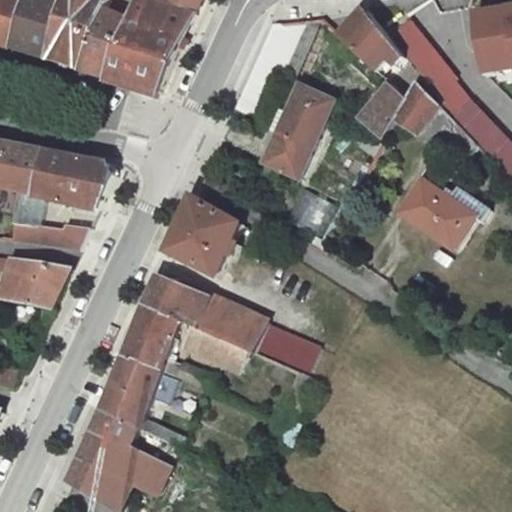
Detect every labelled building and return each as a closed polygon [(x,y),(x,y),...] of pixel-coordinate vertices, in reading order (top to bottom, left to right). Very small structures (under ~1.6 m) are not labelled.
[(29,0),(1,0),(0,4),(0,45),(2,46),(16,50),(29,0)] [(69,0),(29,0),(16,50),(23,52),(41,58),(53,61),(69,0)] [(69,0),(53,61),(61,64),(69,67),(83,71),(108,11),(110,0),(105,0),(106,2),(100,0),(69,0)] [(138,0),(131,22),(151,28),(187,40),(198,15),(147,0),(138,0)] [(147,0),(198,15),(205,0),(147,0)] [(511,6),(474,13),(483,77),(511,72),(511,6)] [(131,22),(108,11),(83,71),(97,75),(109,79),(131,22)] [(356,27),(344,39),(382,75),(393,63),(403,52),(392,39),(372,13),(366,18),(364,21),(364,23),(364,25),(365,27),(365,28),(367,29),(363,33),(356,27)] [(366,18),(356,27),(363,33),(367,29),(365,28),(365,27),(364,25),(364,23),(364,21),(366,18)] [(460,79),(414,21),(392,39),(403,52),(409,59),(447,108),(445,110),(454,120),(474,102),(458,81),(460,79)] [(151,28),(131,22),(109,79),(117,81),(126,84),(151,28)] [(309,22),(276,26),(263,55),(238,111),(265,123),(309,22)] [(162,96),(187,40),(151,28),(126,84),(143,89),(162,96)] [(403,52),(393,63),(400,69),(409,59),(403,52)] [(334,54),(316,81),(327,89),(346,62),(334,54)] [(403,115),(400,122),(422,137),(468,167),(481,148),(454,120),(445,110),(421,83),(411,102),(403,115)] [(395,86),(385,98),(403,115),(411,102),(395,86)] [(339,103),(304,87),(292,114),(282,137),(279,142),(270,162),(269,165),(304,181),(339,103)] [(385,98),(364,122),(374,131),(388,143),(400,122),(403,115),(385,98)] [(511,142),(474,102),(454,120),(481,148),(511,180),(511,142)] [(292,114),(286,112),(276,134),(282,137),(292,114)] [(388,143),(374,131),(366,149),(379,159),(388,143)] [(279,142),(273,139),(264,159),(270,162),(279,142)] [(5,144),(0,143),(0,187),(24,193),(40,197),(51,154),(5,144)] [(84,160),(51,154),(40,197),(49,199),(104,212),(120,178),(114,166),(84,160)] [(318,238),(313,247),(326,254),(360,193),(374,168),(375,167),(368,163),(324,241),(318,238)] [(374,168),(360,193),(369,198),(383,173),(374,168)] [(448,197),(428,183),(408,211),(438,231),(434,236),(457,251),(479,220),(485,224),(493,212),(462,191),(458,197),(451,192),(448,197)] [(40,197),(24,193),(19,225),(43,230),(49,199),(40,197)] [(305,193),(297,212),(314,218),(321,199),(305,193)] [(247,226),(198,199),(173,255),(223,280),(233,256),(239,259),(244,247),(238,244),(247,226)] [(438,231),(408,211),(405,216),(434,236),(438,231)] [(43,230),(19,225),(16,242),(84,252),(94,231),(70,228),(69,234),(43,230)] [(16,261),(0,259),(0,271),(11,274),(16,261)] [(75,271),(16,261),(11,274),(2,300),(56,311),(75,271)] [(214,298),(163,278),(149,308),(184,323),(196,329),(200,330),(214,298)] [(273,324),(214,298),(200,330),(229,343),(253,354),(257,356),(259,352),(271,327),(273,324)] [(184,323),(149,308),(129,359),(166,372),(213,394),(219,379),(185,364),(185,366),(171,360),(184,323)] [(385,330),(367,321),(361,333),(379,343),(385,330)] [(324,349),(271,327),(259,352),(313,374),(324,349)] [(200,330),(196,329),(187,349),(220,364),(229,343),(200,330)] [(253,354),(229,343),(220,364),(244,374),(253,354)] [(335,354),(324,349),(313,374),(324,379),(335,354)] [(166,372),(129,359),(107,412),(144,431),(148,421),(156,399),(165,375),(166,372)] [(0,367),(0,387),(17,391),(26,374),(0,367)] [(177,380),(165,375),(156,399),(167,404),(177,380)] [(319,382),(303,375),(295,393),(311,400),(319,382)] [(311,400),(295,393),(286,414),(301,421),(311,400)] [(144,431),(107,412),(86,458),(137,486),(160,497),(174,468),(135,450),(144,432),(144,431)] [(303,426),(284,418),(281,425),(282,426),(299,433),(303,426)] [(164,429),(148,421),(144,431),(144,432),(159,439),(164,429)] [(299,433),(282,426),(276,440),(294,448),(299,433)] [(189,441),(164,429),(159,439),(184,451),(189,441)] [(124,511),(137,486),(86,458),(73,485),(114,511),(124,511)] [(335,511),(323,503),(315,511),(335,511)]
